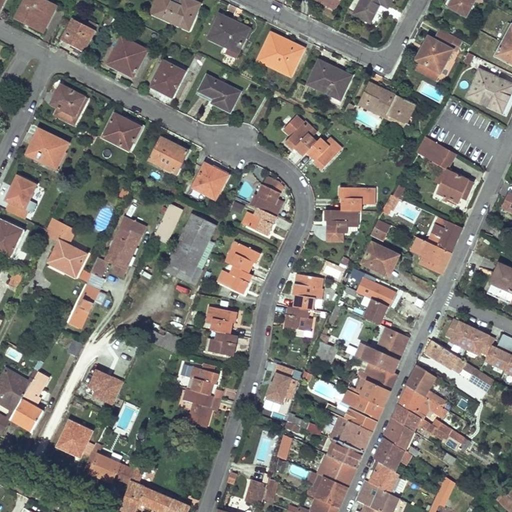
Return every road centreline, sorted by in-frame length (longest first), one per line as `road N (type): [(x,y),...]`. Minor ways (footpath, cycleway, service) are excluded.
road 1 (residential): [(205,511),(303,204),(291,171),(49,57)]
road 2 (residential): [(344,511),(440,293)]
road 3 (residential): [(248,0),(386,62),(421,0)]
road 4 (unknown): [(18,477),(110,278)]
road 5 (residential): [(440,293),(511,139)]
